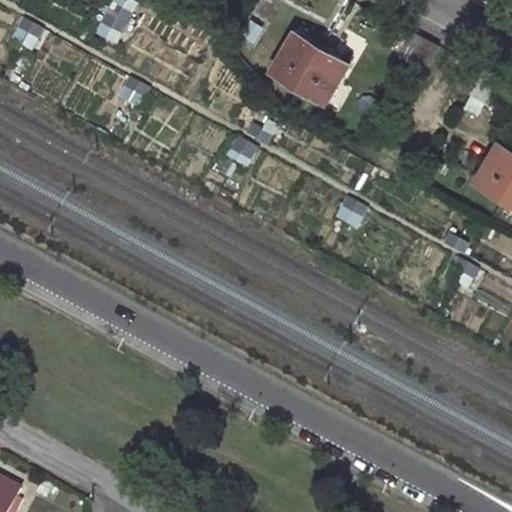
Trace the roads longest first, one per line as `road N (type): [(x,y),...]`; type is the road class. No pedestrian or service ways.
road 1 (tertiary): [(0,249),(499,511)]
road 2 (residential): [(0,428),(153,511)]
